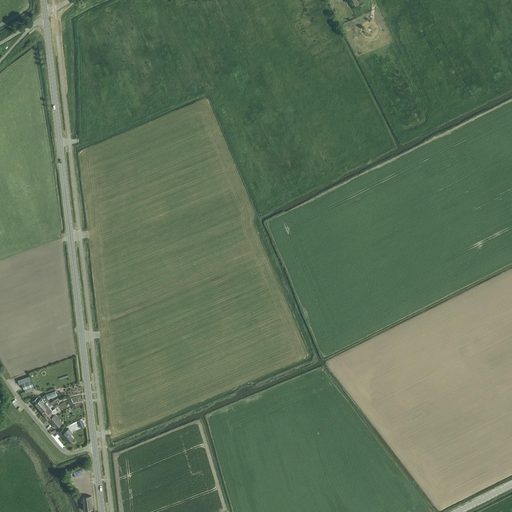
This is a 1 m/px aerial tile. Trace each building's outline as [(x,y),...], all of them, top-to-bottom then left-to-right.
[(22,383),(32,380),(30,376),(18,380),(19,384),(22,383)] [(32,380),(22,383),(24,389),(33,386),(32,380)] [(33,401),(39,408),(48,400),(49,398),(56,395),(55,391),(44,395),(39,400),(37,398),(33,401)] [(50,403),(48,400),(39,408),(40,409),(39,409),(42,413),(57,401),(59,399),(57,397),(50,403)] [(45,415),(46,416),(52,410),(50,408),(53,405),(54,407),(59,403),(57,401),(42,413),(44,415),(45,415)] [(55,408),(52,410),(46,416),(56,428),(63,423),(55,414),(58,412),(55,408)] [(68,442),(73,438),(70,435),(72,433),(69,429),(65,432),(63,429),(59,433),(61,436),(62,436),(68,442)] [(82,497),(83,510),(93,509),(91,496),(82,497)]
